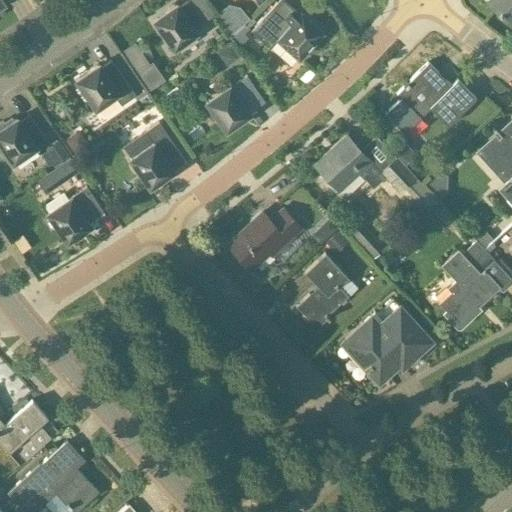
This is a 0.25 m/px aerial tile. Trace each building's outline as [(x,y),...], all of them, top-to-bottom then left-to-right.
[(188,0),(178,7),(175,4),(152,21),(172,49),(196,33),(193,29),(203,22),(188,0)] [(300,13),(298,14),(283,0),(278,0),(250,31),(269,48),(277,40),(297,58),(301,53),(305,53),(309,48),(309,45),(321,32),(300,13)] [(511,0),(491,0),(491,1),(506,13),(506,12),(511,16),(511,0)] [(230,37),(238,48),(247,39),(243,35),(248,30),(244,25),(230,37)] [(150,89),(166,79),(140,38),(125,48),(150,89)] [(110,60),(100,67),(98,64),(74,80),(94,109),(114,96),(120,105),(134,95),(110,60)] [(409,127),(429,108),(446,125),(475,98),(457,80),(450,87),(427,63),(396,94),(408,106),(398,116),(409,127)] [(245,75),(229,87),(228,86),(204,102),(213,114),(212,117),(216,123),(219,123),(224,131),(248,114),(247,113),(264,102),(245,75)] [(35,147),(33,143),(43,136),(28,114),(18,121),(16,118),(5,125),(2,121),(0,122),(0,145),(2,149),(2,152),(5,157),(8,158),(12,163),(35,147)] [(511,120),(477,151),(504,181),(497,188),(511,204),(511,120)] [(158,122),(144,131),(122,146),(130,158),(128,159),(132,164),(131,167),(135,172),(138,173),(148,188),(172,171),(171,170),(185,161),(158,122)] [(375,134),(360,149),(346,135),(314,164),(339,191),(359,172),(373,188),(385,177),(399,192),(404,188),(427,212),(439,201),(375,134)] [(45,149),(47,151),(57,165),(69,156),(58,140),(45,149)] [(46,194),(80,170),(72,158),(37,181),(46,194)] [(86,186),(70,197),(46,213),(49,218),(49,221),(52,226),(55,227),(63,238),(65,242),(83,230),(89,226),(87,223),(97,216),(104,212),(86,186)] [(282,209),(270,221),(262,212),(227,244),(249,268),(268,251),(271,254),(299,227),(282,209)] [(313,230),(318,240),(336,231),(331,221),(313,230)] [(348,231),(373,258),(382,250),(357,223),(348,231)] [(475,239),(461,253),(458,249),(441,265),(456,280),(447,288),(451,291),(439,303),(458,324),(498,287),(502,291),(511,282),(511,278),(494,260),(475,239)] [(357,287),(348,277),(325,252),(304,271),(317,286),(296,306),(316,328),(328,317),(327,315),(348,296),(357,287)] [(378,379),(413,347),(416,351),(427,341),(398,309),(371,334),(363,326),(345,343),(378,379)] [(32,399),(5,424),(0,418),(0,443),(8,452),(47,416),(44,413),(37,405),(32,399)] [(74,511),(98,491),(70,459),(78,452),(67,440),(41,464),(40,462),(7,492),(25,511),(33,511),(56,492),(74,511)] [(138,511),(129,502),(118,511),(138,511)]
